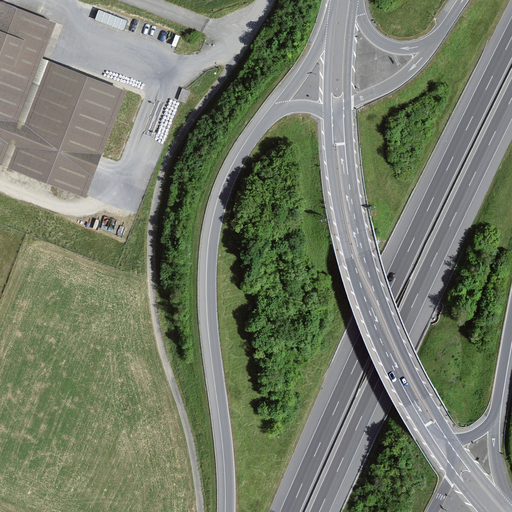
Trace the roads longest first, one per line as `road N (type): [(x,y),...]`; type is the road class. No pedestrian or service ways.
road 1 (motorway): [(511,37),(290,511)]
road 2 (track): [(200,511),(193,453),(157,329),(151,230),(168,158),(227,71),(238,37)]
road 3 (motorway): [(319,511),(511,97)]
road 4 (motorway): [(275,111),(227,186),(212,252),(230,511)]
road 5 (secondary): [(326,113),(335,202),(356,288),(420,428)]
road 6 (secondary): [(453,439),(385,308),(361,226),(350,142)]
road 7 (track): [(0,186),(98,216),(118,209)]
